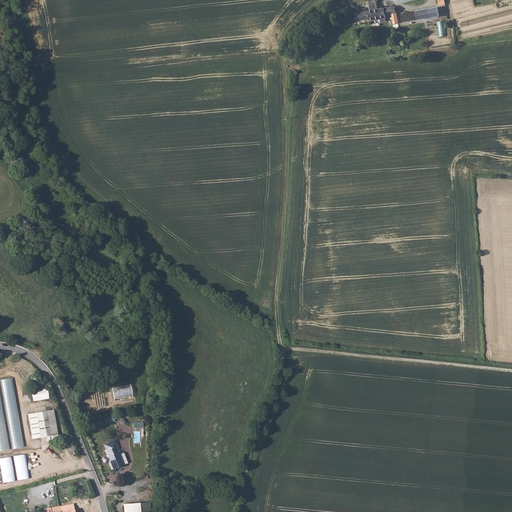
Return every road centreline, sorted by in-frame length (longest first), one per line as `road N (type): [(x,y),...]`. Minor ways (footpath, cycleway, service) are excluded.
road 1 (track): [(356,0),(309,11),(281,45),(281,362),(249,449),(239,511)]
road 2 (unclassified): [(0,346),(20,350),(48,373),(104,511)]
